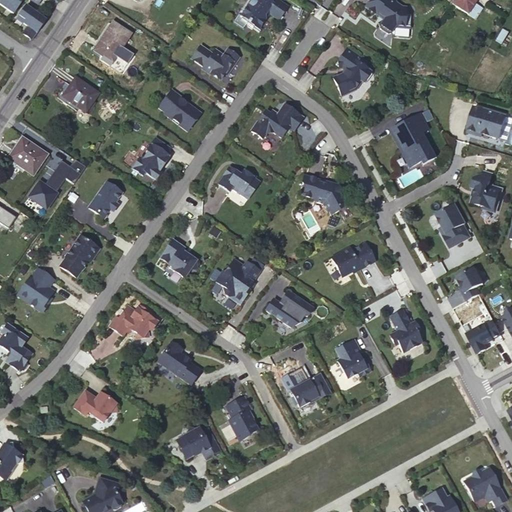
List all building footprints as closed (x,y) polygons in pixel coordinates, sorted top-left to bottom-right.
[(2,0),(0,3),(0,4),(13,14),(23,0),(30,0),(38,5),(41,0),(2,0)] [(251,0),(241,16),(248,21),(248,22),(258,29),(265,19),(264,15),(266,12),(278,20),(287,7),(277,0),(269,0),(269,1),(267,0),(251,0)] [(409,20),(412,10),(403,7),(392,0),(369,0),(370,0),(366,7),(379,16),(380,15),(385,19),(380,26),(380,29),(388,34),(392,33),(396,27),(409,32),(414,21),(409,20)] [(473,4),(476,0),(453,0),(451,4),(474,19),(480,8),(473,4)] [(22,34),(31,41),(45,21),(25,6),(18,17),(25,21),(23,24),(27,27),(22,34)] [(112,63),(131,35),(113,22),(93,51),(112,63)] [(502,45),(509,32),(503,30),(497,41),(502,45)] [(212,55),(200,47),(191,59),(203,68),(202,70),(206,73),(208,71),(211,73),(210,74),(220,81),(224,75),(226,76),(239,58),(227,50),(223,56),(215,51),(212,55)] [(338,61),(336,64),(338,67),(339,69),(341,69),(345,72),(342,75),(341,74),(332,78),(341,97),(355,91),(361,83),(362,84),(365,83),(371,75),(370,72),(366,69),(360,65),(364,59),(347,47),(340,59),(337,59),(338,61)] [(366,69),(369,64),(364,59),(360,65),(366,69)] [(98,94),(76,78),(63,97),(85,113),(98,94)] [(187,132),(200,113),(193,108),(192,109),(186,105),(187,104),(179,98),(179,97),(170,91),(158,109),(164,113),(163,115),(172,121),(173,120),(178,124),(178,125),(187,132)] [(269,115),(265,112),(251,134),(262,141),(266,136),(274,134),(281,139),(286,131),(288,129),(292,131),(293,132),(302,118),(284,106),(276,117),(270,114),(269,115)] [(473,107),(465,132),(476,135),(477,132),(481,134),(498,139),(505,116),(495,113),(494,114),(488,112),(488,111),(473,107)] [(420,113),(392,128),(412,166),(422,160),(424,163),(435,158),(422,133),(429,129),(420,113)] [(171,148),(156,138),(150,146),(165,156),(171,148)] [(46,155),(22,139),(8,159),(33,176),(46,155)] [(165,156),(150,146),(145,153),(146,154),(142,161),(139,158),(131,170),(142,178),(144,175),(154,182),(160,173),(157,171),(162,164),(163,165),(168,158),(165,156)] [(241,175),(229,168),(218,184),(230,192),(232,189),(247,200),(260,182),(255,179),(250,175),(251,173),(248,171),(247,173),(244,171),(241,175)] [(475,179),(472,188),(477,189),(475,195),(474,196),(471,203),(486,208),(487,210),(492,211),(494,210),(496,211),(502,191),(489,186),(492,176),(484,174),(475,179)] [(314,202),(323,205),(327,213),(329,212),(331,216),(349,205),(338,185),(326,182),(325,184),(320,183),(320,180),(304,176),(302,184),(303,186),(301,196),(314,199),(314,202)] [(106,182),(88,208),(102,218),(108,209),(112,212),(117,205),(114,203),(121,193),(106,182)] [(464,222),(454,203),(435,213),(441,225),(445,232),(448,230),(455,243),(469,236),(462,223),(464,222)] [(455,243),(448,230),(445,232),(441,225),(438,227),(449,246),(455,243)] [(97,249),(79,236),(64,258),(65,259),(59,267),(76,278),(81,270),(82,270),(92,256),(95,255),(97,252),(97,249)] [(185,276),(191,268),(198,266),(197,259),(183,249),(185,246),(174,238),(162,256),(170,262),(168,264),(185,276)] [(349,249),(331,258),(341,278),(359,268),(361,272),(376,264),(365,244),(351,252),(349,249)] [(215,282),(223,288),(224,295),(229,298),(233,297),(241,303),(249,291),(247,290),(252,282),(259,271),(246,262),(243,266),(234,260),(226,271),(222,272),(215,282)] [(31,276),(18,294),(27,300),(26,302),(40,312),(40,311),(43,311),(45,308),(45,304),(53,292),(48,288),(54,280),(38,269),(32,277),(31,276)] [(475,269),(457,279),(462,287),(465,294),(463,295),(467,302),(480,295),(477,288),(483,285),(475,269)] [(313,309),(288,291),(279,303),(273,299),(265,311),(290,328),(301,322),(300,322),(304,318),(307,317),(313,309)] [(147,338),(147,331),(148,330),(151,331),(157,323),(145,315),(147,312),(138,306),(134,311),(127,306),(123,311),(120,310),(108,327),(122,336),(127,329),(134,333),(135,339),(147,338)] [(511,310),(508,309),(505,316),(503,318),(508,328),(510,328),(511,332),(511,333),(511,335),(511,310)] [(403,311),(389,318),(396,332),(389,336),(395,347),(398,345),(403,354),(421,344),(417,335),(420,334),(417,327),(415,328),(411,326),(410,325),(403,311)] [(501,335),(493,321),(487,325),(486,324),(467,335),(477,355),(486,350),(484,345),(493,340),(501,335)] [(26,340),(7,326),(1,334),(3,336),(0,340),(0,347),(11,355),(5,363),(19,372),(21,369),(25,364),(31,355),(21,347),(26,340)] [(361,353),(354,341),(335,351),(340,360),(338,361),(347,379),(358,373),(360,377),(371,371),(364,359),(361,361),(358,355),(361,353)] [(181,349),(170,342),(156,362),(189,385),(199,371),(188,363),(189,361),(178,353),(181,349)] [(287,392),(291,399),(292,401),(294,400),(297,405),(299,408),(310,403),(311,404),(330,393),(320,374),(305,382),(297,380),(287,392)] [(102,423),(109,413),(117,412),(115,404),(106,398),(104,401),(98,396),(95,400),(84,392),(73,408),(84,417),(87,412),(102,423)] [(243,397),(221,409),(238,441),(240,442),(249,437),(249,435),(257,430),(247,411),(250,410),(243,397)] [(201,432),(199,433),(196,429),(189,427),(187,434),(176,441),(186,459),(196,454),(197,450),(200,449),(206,460),(221,452),(208,428),(201,432)] [(5,456),(0,457),(0,477),(8,483),(19,467),(26,466),(24,458),(18,459),(16,448),(15,445),(7,447),(4,451),(5,456)] [(22,447),(16,448),(18,459),(24,458),(22,447)] [(472,478),(464,482),(474,503),(484,497),(488,495),(492,501),(495,507),(506,501),(488,469),(481,473),(480,472),(477,471),(473,473),(472,476),(472,478)] [(125,503),(119,492),(122,483),(102,476),(97,491),(83,498),(86,504),(84,505),(87,511),(90,510),(91,511),(106,511),(114,508),(117,509),(124,506),(125,503)] [(446,499),(441,489),(423,499),(430,511),(429,511),(457,511),(449,497),(446,499)]
